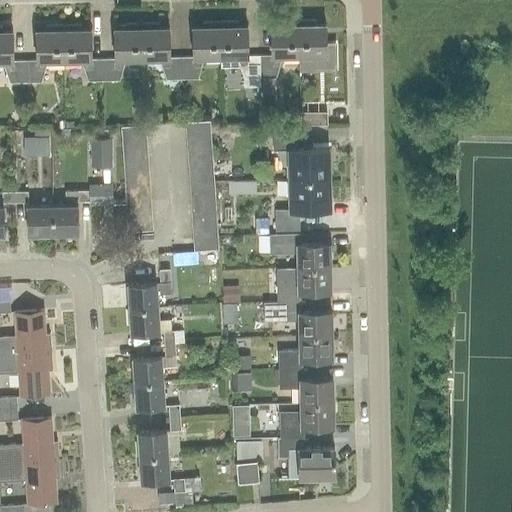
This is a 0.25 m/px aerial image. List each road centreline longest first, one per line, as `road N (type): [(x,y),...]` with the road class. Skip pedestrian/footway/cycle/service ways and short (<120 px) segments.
road 1 (residential): [(375,511),(371,0)]
road 2 (residential): [(99,511),(75,264)]
road 3 (residential): [(75,264),(162,239),(167,135)]
